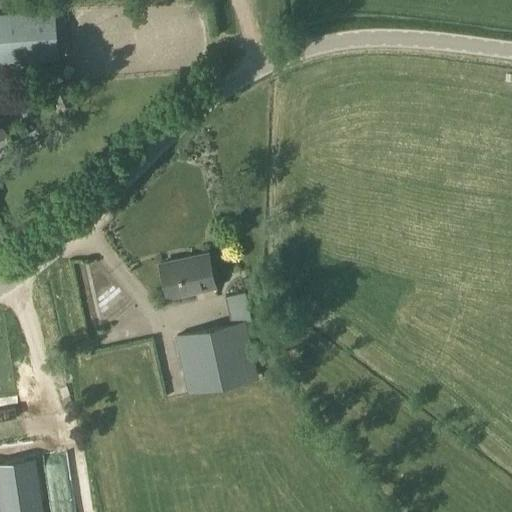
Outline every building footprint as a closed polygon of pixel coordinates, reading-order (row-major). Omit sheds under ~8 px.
[(0,13),(0,64),(71,59),(64,8),(0,13)] [(64,109),(73,105),(63,85),(54,89),(64,109)] [(0,139),(8,136),(0,118),(0,139)] [(161,264),(167,296),(216,286),(210,255),(161,264)] [(223,316),(237,314),(233,286),(218,288),(223,316)] [(95,327),(88,295),(78,297),(85,329),(95,327)] [(176,335),(189,393),(258,377),(247,319),(176,335)] [(146,339),(90,349),(120,511),(141,511),(178,505),(146,339)] [(37,511),(30,460),(0,463),(0,511),(37,511)]
